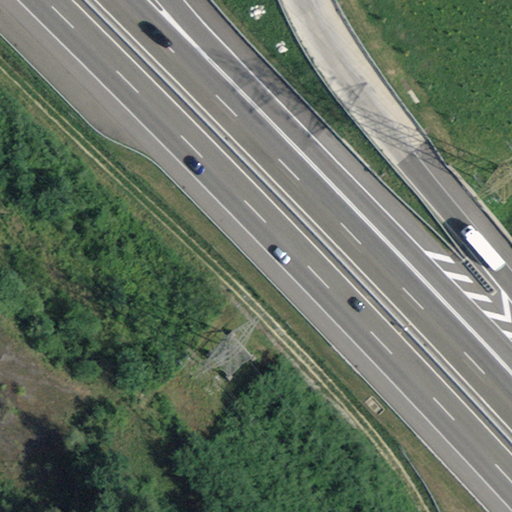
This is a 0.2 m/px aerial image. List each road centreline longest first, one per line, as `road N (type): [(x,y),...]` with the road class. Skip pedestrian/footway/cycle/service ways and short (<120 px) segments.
road 1 (motorway): [(30,0),(390,353),(511,490)]
road 2 (track): [(0,62),(379,436),(420,511)]
road 3 (motorway): [(511,411),(223,96),(121,0)]
road 4 (motorway): [(511,338),(178,0)]
road 5 (motorway): [(511,335),(462,511)]
